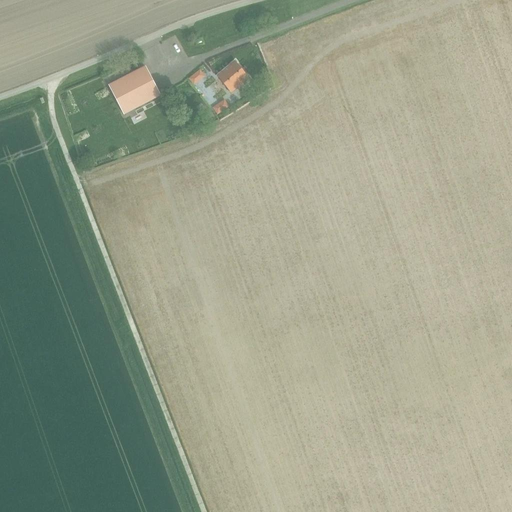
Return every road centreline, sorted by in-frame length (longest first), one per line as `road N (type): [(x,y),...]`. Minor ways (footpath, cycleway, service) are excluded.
road 1 (unclassified): [(207,511),(56,129),(50,79)]
road 2 (unclassified): [(50,79),(256,0)]
